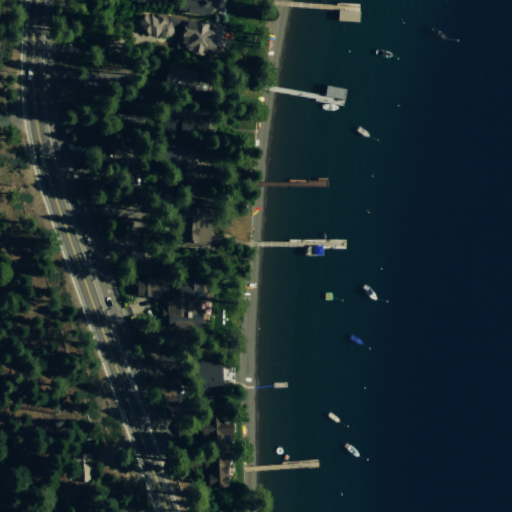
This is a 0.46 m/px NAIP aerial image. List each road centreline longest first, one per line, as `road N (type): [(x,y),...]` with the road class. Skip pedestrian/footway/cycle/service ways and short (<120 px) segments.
road 1 (primary): [(170,511),(63,209),(39,111),(41,0)]
road 2 (track): [(0,295),(51,161)]
